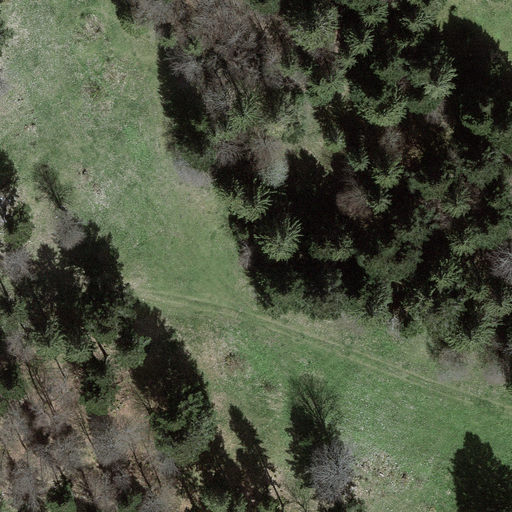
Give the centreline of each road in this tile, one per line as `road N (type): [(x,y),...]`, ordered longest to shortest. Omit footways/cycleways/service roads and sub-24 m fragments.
road 1 (track): [(0,258),(65,279),(218,306),(339,352)]
road 2 (track): [(511,405),(339,352)]
